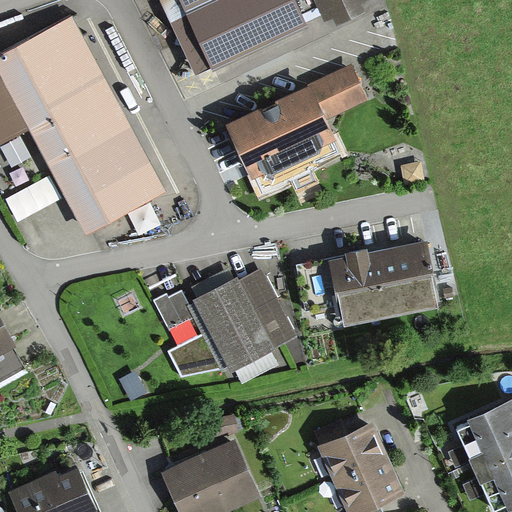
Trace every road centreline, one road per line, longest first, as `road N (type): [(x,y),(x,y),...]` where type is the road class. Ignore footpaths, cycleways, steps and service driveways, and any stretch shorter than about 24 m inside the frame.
road 1 (residential): [(30,284),(428,200)]
road 2 (residential): [(30,284),(135,511)]
